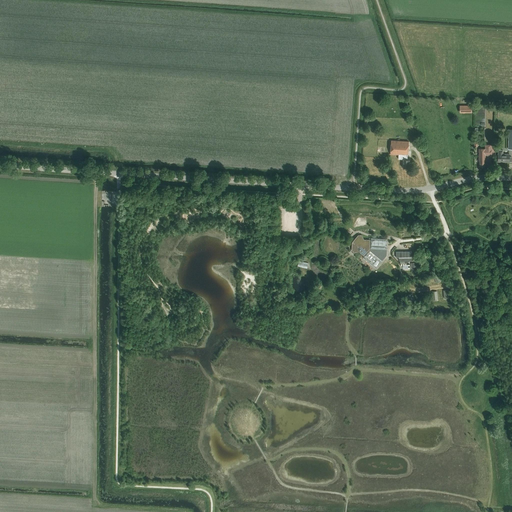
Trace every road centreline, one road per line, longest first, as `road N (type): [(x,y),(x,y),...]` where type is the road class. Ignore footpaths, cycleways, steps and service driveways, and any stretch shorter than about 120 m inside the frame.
road 1 (tertiary): [(511,178),(403,190),(0,165)]
road 2 (track): [(95,171),(94,494)]
